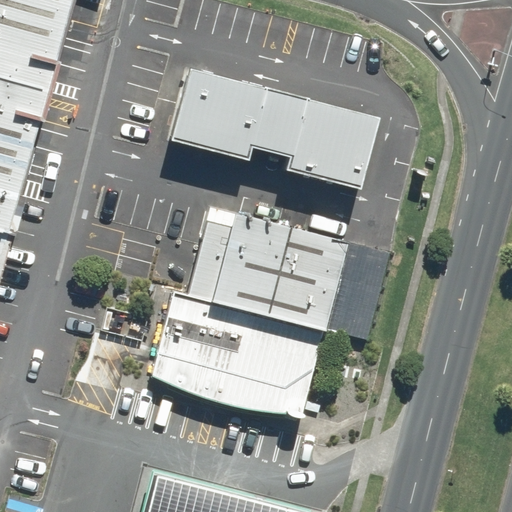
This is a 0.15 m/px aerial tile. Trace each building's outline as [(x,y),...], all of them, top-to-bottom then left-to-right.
[(0,0),(0,285),(73,0),(0,0)] [(361,94),(167,44),(148,118),(342,168),(361,94)] [(324,229),(190,194),(190,238),(169,276),(150,271),(128,355),(173,370),(229,385),(281,394),(324,229)] [(381,289),(333,276),(320,328),(367,340),(381,289)] [(307,511),(155,471),(144,511),(307,511)]
